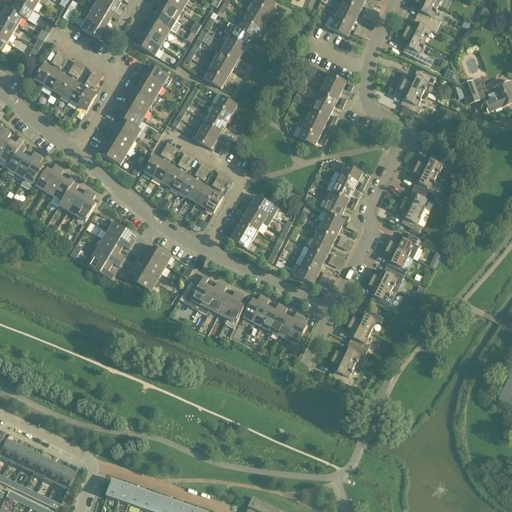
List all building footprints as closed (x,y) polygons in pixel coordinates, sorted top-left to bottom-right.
[(18,0),(17,3),(33,13),(38,5),(30,0),(18,0)] [(98,0),(98,2),(95,0),(94,3),(120,18),(123,14),(117,10),(120,6),(109,0),(98,0)] [(176,23),(180,17),(181,15),(157,0),(154,5),(160,8),(158,13),(176,24),(176,23)] [(185,14),(183,12),(186,7),(174,0),(156,0),(157,0),(181,15),(180,17),(183,18),(185,14)] [(217,9),(222,0),(214,0),(210,6),(217,9)] [(231,3),(226,0),(221,9),(226,11),(231,3)] [(257,0),(254,5),(271,15),(276,6),(266,0),(257,0)] [(345,0),(344,3),(361,11),(366,2),(362,0),(345,0)] [(438,7),(423,0),(417,0),(415,4),(419,6),(416,11),(426,16),(423,21),(438,28),(441,23),(433,19),(435,14),(436,14),(437,12),(436,12),(438,7)] [(12,12),(23,18),(22,19),(28,22),(33,13),(17,3),(12,12)] [(93,4),(95,6),(91,13),(109,23),(112,19),(118,23),(120,18),(94,3),(93,4)] [(339,12),(357,20),(361,11),(344,3),(339,12)] [(249,14),(265,23),(271,15),(254,5),(249,14)] [(480,16),(490,18),(492,10),(482,8),(480,16)] [(1,17),(17,27),(22,19),(23,18),(12,12),(6,9),(1,17)] [(68,22),(71,17),(70,16),(72,13),(68,10),(63,19),(68,22)] [(335,20),(352,29),(357,20),(339,12),(335,20)] [(109,23),(91,13),(88,19),(85,17),(83,20),(110,36),(113,31),(107,27),(109,23)] [(174,33),(176,34),(181,26),(176,23),(176,24),(158,13),(155,17),(149,13),(147,17),(173,34),(174,33)] [(244,22),(260,32),(265,23),(249,14),(244,22)] [(0,19),(0,28),(12,36),(17,27),(1,17),(0,19)] [(170,34),(172,35),(173,34),(147,17),(144,22),(150,25),(148,30),(166,41),(170,34)] [(335,20),(330,17),(325,27),(347,39),(352,29),(335,20)] [(82,22),(85,23),(81,30),(99,41),(102,36),(108,40),(110,36),(83,20),(82,22)] [(423,21),(421,26),(415,23),(412,29),(409,27),(406,33),(425,43),(427,39),(429,40),(430,37),(428,37),(431,32),(435,34),(438,28),(423,21)] [(239,31),(252,39),(255,41),(260,32),(244,22),(239,31)] [(197,36),(202,27),(196,23),(191,33),(197,36)] [(202,32),(207,35),(212,27),(207,24),(202,32)] [(231,37),(247,47),(252,39),(239,31),(229,25),(224,32),(231,37)] [(0,40),(7,45),(12,36),(0,28),(0,40)] [(165,48),(162,47),(166,41),(148,30),(145,34),(139,30),(136,34),(163,51),(165,48)] [(197,41),(202,44),(207,35),(202,32),(197,41)] [(186,41),(191,44),(196,36),(191,33),(186,41)] [(409,50),(406,55),(421,62),(424,57),(420,54),(422,49),(423,50),(425,48),(423,47),(425,43),(406,33),(402,39),(406,41),(403,47),(409,50)] [(160,51),(162,52),(163,51),(136,34),(134,39),(140,43),(137,48),(155,58),(160,51)] [(226,46),(242,56),(247,47),(231,37),(226,46)] [(192,49),(197,52),(202,44),(197,41),(192,49)] [(220,55),(237,64),(242,56),(226,46),(220,55)] [(187,58),(192,61),(197,52),(192,49),(187,58)] [(215,63),(217,64),(231,73),(237,64),(220,55),(215,63)] [(210,72),(226,82),(231,73),(217,64),(215,63),(210,72)] [(43,87),(53,70),(44,65),(35,82),(43,87)] [(168,86),(165,85),(169,78),(151,67),(148,72),(142,68),(139,73),(166,89),(168,86)] [(52,92),(62,75),(53,70),(43,87),(52,92)] [(226,82),(210,72),(205,81),(221,91),(226,82)] [(163,89),(166,90),(166,89),(139,73),(137,77),(143,81),(140,85),(158,96),(163,89)] [(420,74),(418,79),(412,76),(409,82),(405,80),(402,86),(422,96),(424,92),(425,92),(426,90),(425,89),(428,84),(433,86),(436,81),(420,74)] [(61,97),(70,81),(62,75),(52,92),(61,97)] [(325,85),(342,93),(346,84),(329,75),(325,85)] [(69,102),(79,86),(70,81),(61,97),(69,102)] [(469,106),(480,102),(473,81),(461,85),(469,106)] [(488,115),(502,108),(511,103),(511,86),(510,81),(493,89),(495,93),(488,96),(490,100),(483,104),(488,115)] [(302,96),(306,87),(301,84),(297,93),(302,96)] [(157,104),(155,102),(158,96),(140,85),(138,89),(132,85),(129,90),(156,106),(157,104)] [(320,94),(337,102),(342,93),(325,85),(320,94)] [(78,107),(88,91),(79,86),(69,102),(78,107)] [(419,115),(422,109),(416,107),(419,102),(420,103),(421,101),(420,100),(422,96),(402,86),(399,92),(403,94),(400,99),(406,102),(403,108),(419,115)] [(452,90),(456,101),(464,98),(460,88),(452,90)] [(152,106),(155,108),(156,106),(129,90),(127,94),(133,98),(130,102),(148,113),(152,106)] [(88,91),(78,107),(86,112),(96,96),(88,91)] [(316,103),(333,111),(337,102),(320,94),(316,103)] [(216,106),(232,116),(237,107),(221,97),(216,106)] [(147,121),(144,119),(148,113),(130,102),(128,106),(122,103),(119,107),(146,123),(147,121)] [(311,112),(329,120),(333,111),(316,103),(311,112)] [(210,115),(227,125),(232,116),(216,106),(210,115)] [(142,123),(145,125),(146,123),(119,107),(116,111),(122,115),(120,120),(123,122),(141,132),(138,130),(142,123)] [(307,121),(324,129),(329,120),(311,112),(307,121)] [(205,124),(222,134),(227,125),(210,115),(205,124)] [(303,130),(320,138),(324,129),(307,121),(303,130)] [(140,140),(137,139),(141,132),(123,122),(121,126),(115,122),(112,126),(139,143),(140,140)] [(200,132),(217,142),(222,134),(205,124),(200,132)] [(135,142),(138,144),(139,143),(112,126),(109,131),(115,135),(113,139),(131,149),(135,142)] [(320,138),(303,130),(298,139),(315,148),(320,138)] [(0,160),(1,161),(11,143),(7,140),(11,134),(6,132),(0,142),(0,160)] [(217,142),(200,132),(195,141),(211,151),(217,142)] [(151,139),(158,143),(162,137),(154,133),(151,139)] [(130,157),(127,156),(131,149),(113,139),(110,143),(104,139),(102,144),(128,160),(130,157)] [(7,169),(8,169),(21,146),(21,147),(24,142),(19,140),(16,146),(11,143),(1,161),(7,165),(5,168),(7,169)] [(125,159),(128,161),(128,160),(102,144),(99,148),(105,152),(102,156),(120,167),(125,159)] [(16,175),(26,158),(22,155),(25,149),(21,147),(21,146),(8,169),(7,169),(5,173),(7,174),(9,171),(16,175)] [(22,183),(38,157),(34,154),(30,160),(26,158),(16,175),(22,179),(20,182),(22,183)] [(416,169),(436,179),(438,174),(440,175),(441,173),(439,172),(442,167),(446,169),(449,164),(434,156),(431,162),(426,159),(423,164),(419,162),(416,169)] [(21,186),(29,191),(43,168),(39,165),(42,159),(38,157),(22,183),(21,186)] [(153,179),(163,163),(154,157),(144,174),(153,179)] [(126,169),(137,176),(142,168),(131,161),(126,169)] [(162,184),(172,168),(163,163),(153,179),(162,184)] [(341,175),(358,184),(363,175),(346,166),(341,175)] [(43,196),(59,169),(54,167),(51,173),(46,170),(36,188),(43,192),(41,195),(43,196)] [(170,189),(180,173),(172,168),(162,184),(170,189)] [(53,198),(64,181),(60,178),(63,172),(59,169),(43,196),(45,197),(47,194),(53,198)] [(439,194),(430,190),(433,185),(434,186),(436,184),(434,183),(436,179),(416,169),(413,175),(417,177),(414,183),(423,187),(421,192),(436,200),(439,194)] [(179,194),(189,178),(180,173),(170,189),(179,194)] [(337,184),(354,193),(358,184),(341,175),(337,184)] [(60,206),(74,184),(76,180),(72,177),(68,183),(64,181),(53,198),(60,202),(58,205),(60,206)] [(187,199),(197,183),(189,178),(179,194),(187,199)] [(196,204),(206,188),(197,183),(187,199),(196,204)] [(68,213),(79,195),(75,192),(78,186),(74,184),(60,206),(58,211),(60,212),(61,209),(68,213)] [(332,193),(349,202),(354,193),(337,184),(332,193)] [(205,210),(214,193),(206,188),(196,204),(205,210)] [(75,221),(91,194),(87,192),(83,197),(79,195),(68,213),(75,217),(73,220),(75,221)] [(429,203),(433,205),(436,200),(421,192),(418,197),(413,195),(410,200),(407,198),(404,205),(423,214),(424,215),(429,203)] [(214,193),(205,210),(214,215),(223,199),(214,193)] [(328,203),(345,211),(349,202),(332,193),(328,203)] [(86,223),(96,205),(92,202),(95,197),(91,194),(75,221),(77,222),(79,219),(86,223)] [(252,207),(268,216),(273,207),(257,198),(252,207)] [(22,204),(16,200),(13,205),(19,209),(22,204)] [(169,211),(171,207),(172,206),(164,201),(159,209),(167,214),(169,211)] [(323,212),(345,222),(348,224),(350,219),(346,217),(344,221),(341,220),(345,211),(328,203),(323,212)] [(423,214),(404,205),(400,211),(404,213),(401,218),(407,221),(404,226),(419,234),(422,228),(418,226),(423,214)] [(246,215),(263,225),(268,216),(252,207),(246,215)] [(323,223),(340,231),(345,222),(323,212),(327,214),(323,223)] [(241,224),(257,234),(263,225),(246,215),(241,224)] [(196,233),(199,233),(201,230),(205,224),(199,220),(195,226),(192,232),(194,233),(195,233),(196,233)] [(319,232),(336,240),(340,231),(323,223),(319,232)] [(110,231),(107,229),(105,231),(132,247),(135,243),(129,239),(132,234),(114,224),(110,231)] [(236,233),(252,242),(257,234),(241,224),(236,233)] [(104,233),(108,235),(104,242),(121,252),(124,248),(130,252),(132,247),(105,231),(104,233)] [(314,241),(331,250),(336,240),(319,232),(314,241)] [(252,242),(236,233),(231,242),(247,251),(252,242)] [(406,236),(404,241),(398,238),(395,244),(391,242),(388,248),(409,258),(408,258),(413,261),(421,243),(406,236)] [(310,250),(327,259),(331,250),(314,241),(310,250)] [(100,248),(97,246),(95,248),(122,264),(125,260),(119,257),(121,252),(104,242),(100,248)] [(70,257),(72,259),(76,261),(76,260),(81,251),(76,248),(75,248),(70,257)] [(94,250),(98,252),(93,259),(111,270),(114,265),(120,269),(122,264),(95,248),(94,250)] [(171,267),(168,265),(172,259),(154,248),(151,252),(146,249),(143,253),(169,269),(171,267)] [(407,271),(403,269),(408,258),(409,258),(388,248),(385,255),(389,257),(386,262),(392,265),(390,270),(405,277),(407,271)] [(305,259),(323,268),(327,259),(310,250),(305,259)] [(166,269),(168,271),(169,269),(143,253),(141,257),(146,261),(143,265),(162,276),(166,269)] [(86,263),(85,265),(88,267),(88,268),(112,282),(115,277),(109,274),(111,270),(93,259),(90,265),(86,263)] [(301,268),(318,277),(323,268),(305,259),(301,268)] [(429,267),(436,271),(440,264),(433,260),(429,267)] [(161,284),(158,283),(162,276),(143,265),(141,270),(135,266),(133,271),(159,286),(161,284)] [(318,277),(301,268),(296,278),(314,286),(318,277)] [(378,278),(375,276),(372,282),(396,294),(405,277),(390,270),(387,275),(381,272),(378,278)] [(156,287),(158,288),(159,286),(133,271),(130,275),(136,278),(133,283),(151,294),(156,287)] [(186,300),(191,302),(190,305),(191,309),(198,312),(210,288),(205,286),(208,280),(204,277),(199,287),(193,284),(186,300)] [(391,305),(396,294),(372,282),(369,288),(372,290),(369,296),(375,299),(372,304),(388,312),(391,305)] [(207,316),(208,314),(222,286),(217,284),(214,290),(210,288),(198,312),(207,316)] [(219,316),(228,297),(223,295),(226,288),(222,286),(208,314),(210,316),(212,312),(219,316)] [(226,323),(240,295),(235,293),(232,299),(228,297),(219,316),(225,319),(224,322),(226,323)] [(234,330),(237,325),(246,306),(241,304),(244,297),(240,295),(226,323),(225,325),(234,330)] [(251,327),(264,299),(260,297),(257,303),(252,301),(243,320),(250,323),(249,326),(251,327)] [(261,328),(271,309),(266,307),(269,301),(264,299),(251,327),(253,328),(254,325),(261,328)] [(269,336),(283,308),(278,306),(275,312),(271,309),(261,328),(268,332),(267,335),(269,336)] [(279,337),(289,319),(284,316),(287,310),(283,308),(269,336),(271,337),(272,334),(279,337)] [(369,312),(366,317),(360,314),(358,320),(354,318),(351,324),(371,334),(377,323),(381,325),(384,319),(369,312)] [(287,345),(301,317),(296,314),(293,321),(289,319),(279,337),(286,341),(285,344),(287,345)] [(310,335),(304,332),(307,327),(302,325),(305,319),(301,317),(287,345),(289,346),(291,343),(297,346),(298,346),(303,349),(310,335)] [(374,350),(365,346),(371,334),(351,324),(348,330),(352,332),(349,338),(355,341),(352,346),(367,353),(367,352),(371,354),(374,350)] [(360,357),(364,359),(367,353),(352,346),(349,351),(344,348),(341,354),(337,352),(334,358),(354,368),(356,364),(358,364),(359,362),(357,362),(360,357)] [(332,372),(338,375),(335,380),(350,388),(353,381),(349,379),(351,374),(352,375),(354,372),(352,372),(354,368),(334,358),(331,365),(335,366),(332,372)] [(511,372),(498,400),(511,407),(511,396),(511,393),(511,372)] [(0,458),(10,463),(18,447),(6,442),(0,454),(0,458)] [(22,469),(29,453),(18,447),(10,463),(22,469)] [(33,474),(41,458),(29,453),(22,469),(33,474)] [(44,480),(52,464),(41,458),(33,474),(44,480)] [(56,485),(63,469),(52,464),(44,480),(56,485)] [(63,469),(56,485),(68,491),(75,475),(63,469)] [(18,485),(24,487),(27,480),(22,478),(18,485)] [(12,489),(15,483),(7,480),(4,485),(12,489)] [(124,485),(112,481),(106,498),(118,503),(124,485)] [(23,495),(26,489),(24,488),(18,485),(16,491),(23,495)] [(136,489),(124,485),(118,503),(130,507),(136,489)] [(147,493),(136,489),(130,507),(141,511),(147,493)] [(30,491),(27,496),(31,498),(35,500),(37,494),(36,494),(30,491)] [(6,498),(14,502),(17,496),(9,492),(6,498)] [(160,497),(147,493),(141,511),(145,511),(153,511),(159,498),(160,498),(160,497)] [(46,506),(49,500),(41,496),(38,502),(46,506)] [(21,498),(18,503),(26,507),(29,501),(21,498)] [(171,511),(175,502),(162,498),(162,499),(163,499),(158,511),(171,511)] [(262,511),(264,507),(252,501),(246,511),(262,511)] [(60,505),(53,502),(50,507),(57,511),(60,505)] [(184,511),(186,506),(175,502),(171,511),(184,511)] [(33,503),(30,509),(35,511),(37,511),(40,507),(33,503)]
